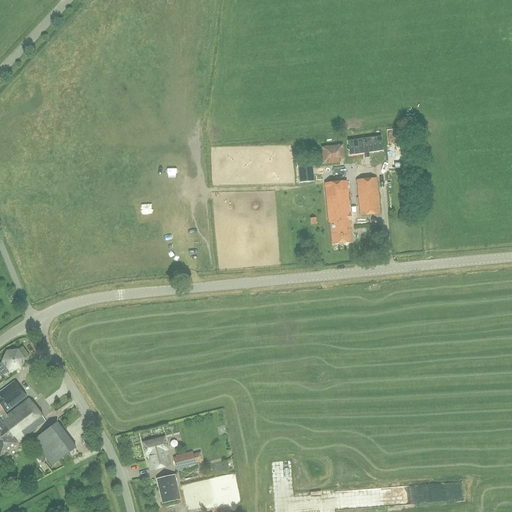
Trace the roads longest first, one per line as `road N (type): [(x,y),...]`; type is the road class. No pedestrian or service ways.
road 1 (unclassified): [(511,257),(98,297),(33,322)]
road 2 (unclassified): [(130,511),(107,446),(33,322)]
